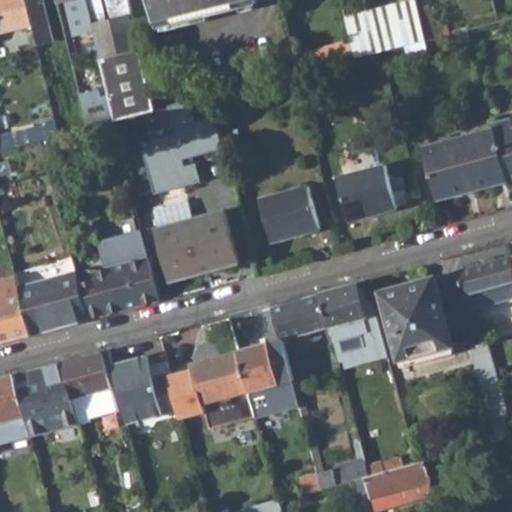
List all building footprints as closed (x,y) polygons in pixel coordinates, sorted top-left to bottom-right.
[(0,0),(0,14),(29,8),(27,0),(0,0)] [(34,26),(35,32),(48,29),(42,5),(46,3),(44,0),(27,0),(29,8),(34,26)] [(58,0),(63,17),(90,10),(87,0),(58,0)] [(154,0),(161,28),(259,6),(257,0),(154,0)] [(353,40),(358,57),(384,51),(427,39),(424,29),(417,0),(414,0),(347,17),(353,40)] [(29,8),(0,14),(0,34),(34,26),(29,8)] [(113,99),(118,119),(144,113),(157,109),(156,104),(135,17),(95,28),(97,37),(100,51),(113,99)] [(441,25),(424,29),(427,39),(444,35),(441,25)] [(89,53),(100,51),(97,37),(86,40),(89,53)] [(358,57),(353,40),(298,54),(302,72),(358,57)] [(195,99),(200,119),(217,115),(212,95),(195,99)] [(118,119),(113,99),(85,105),(90,126),(118,119)] [(156,104),(157,109),(165,107),(163,101),(156,104)] [(157,109),(144,113),(146,123),(159,119),(157,109)] [(0,137),(3,149),(43,138),(61,133),(57,116),(41,120),(42,126),(0,137)] [(497,129),(511,181),(511,180),(511,116),(495,121),(497,129)] [(511,181),(497,129),(424,148),(439,200),(511,181)] [(82,192),(86,191),(99,187),(103,186),(91,139),(70,146),(82,192)] [(339,176),(351,221),(400,208),(387,164),(339,176)] [(262,197),(273,242),(322,229),(311,185),(262,197)] [(101,197),(99,187),(86,191),(89,201),(101,197)] [(156,208),(160,223),(194,214),(191,199),(156,208)] [(159,226),(174,279),(241,261),(227,209),(159,226)] [(97,270),(98,280),(107,314),(163,299),(152,257),(97,270)] [(511,297),(511,298),(511,257),(460,270),(470,307),(511,297)] [(383,293),(402,359),(456,343),(436,277),(383,293)] [(89,319),(107,314),(98,280),(80,284),(83,295),(89,319)] [(0,342),(32,334),(26,310),(18,281),(0,285),(0,342)] [(323,292),(332,326),(365,317),(368,315),(359,282),(323,292)] [(275,305),(284,339),(332,326),(323,292),(275,305)] [(83,295),(26,310),(32,334),(89,319),(83,295)] [(368,324),(365,317),(332,326),(335,336),(366,328),(368,324)] [(370,327),(380,361),(391,357),(383,324),(370,327)] [(239,350),(251,390),(267,385),(295,379),(284,339),(239,350)] [(89,402),(92,401),(89,392),(114,386),(104,350),(64,360),(81,422),(93,418),(89,402)] [(204,402),(211,428),(258,415),(254,401),(251,390),(239,350),(193,363),(194,368),(175,374),(169,376),(176,403),(178,409),(204,402)] [(127,415),(176,403),(169,376),(175,374),(170,357),(151,362),(149,354),(113,363),(127,415)] [(26,413),(32,434),(81,422),(64,360),(16,373),(26,413)] [(0,377),(0,419),(26,413),(16,373),(0,377)] [(251,390),(254,401),(269,396),(267,385),(251,390)] [(116,395),(114,386),(89,392),(92,401),(116,395)] [(482,391),(489,419),(507,414),(499,386),(482,391)] [(511,435),(495,440),(506,477),(511,474),(511,470),(511,468),(511,467),(511,435)] [(350,444),(355,460),(367,457),(363,440),(350,444)] [(370,465),(372,475),(421,461),(418,451),(370,465)] [(421,461),(372,475),(368,476),(375,496),(378,509),(435,494),(426,460),(421,461)] [(321,475),(324,487),(368,476),(372,475),(370,465),(339,474),(337,469),(321,475)] [(303,479),(306,492),(324,487),(321,475),(303,479)] [(230,492),(236,511),(281,498),(275,478),(230,492)]
